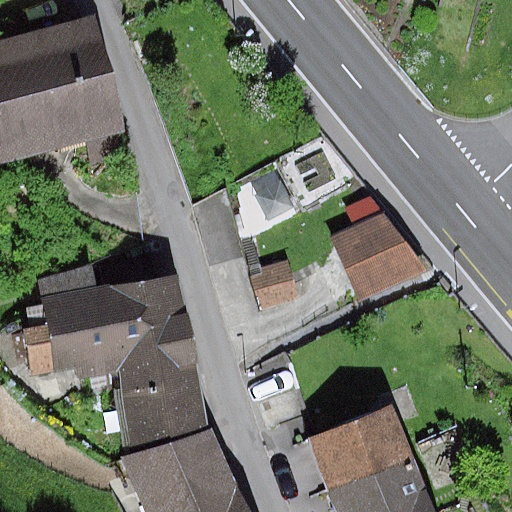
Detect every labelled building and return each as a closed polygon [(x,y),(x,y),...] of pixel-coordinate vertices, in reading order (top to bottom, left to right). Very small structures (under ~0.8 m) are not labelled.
[(97,9),(0,34),(0,163),(130,129),(97,9)] [(399,219),(347,242),(373,304),(425,282),(399,219)] [(183,272),(49,292),(61,373),(127,368),(135,451),(212,425),(183,272)] [(433,511),(395,406),(313,435),(341,511),(433,511)] [(254,511),(212,425),(135,451),(163,511),(254,511)]
